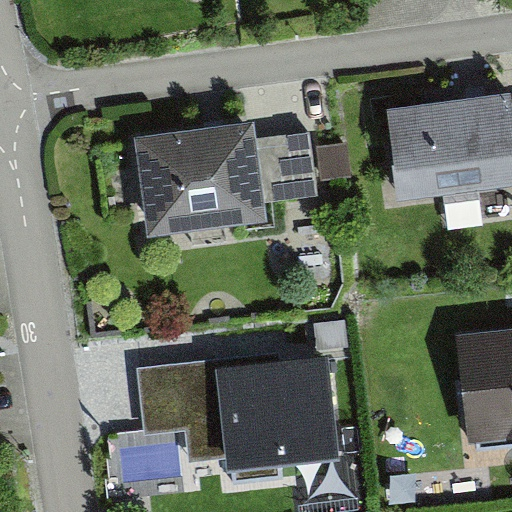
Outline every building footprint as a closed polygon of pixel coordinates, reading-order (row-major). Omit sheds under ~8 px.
[(511,90),(389,106),(401,199),(511,184),(511,90)] [(257,119),(135,136),(149,236),(270,220),(268,202),(259,138),(257,119)] [(312,132),(259,138),(268,202),(320,196),(312,132)] [(349,142),(317,146),(322,180),(353,176),(349,142)] [(511,327),(458,333),(470,445),(511,440),(511,327)] [(227,471),(342,458),(330,354),(218,367),(227,458),(227,471)] [(227,458),(218,367),(217,360),(138,368),(145,436),(187,432),(190,462),(227,458)]
